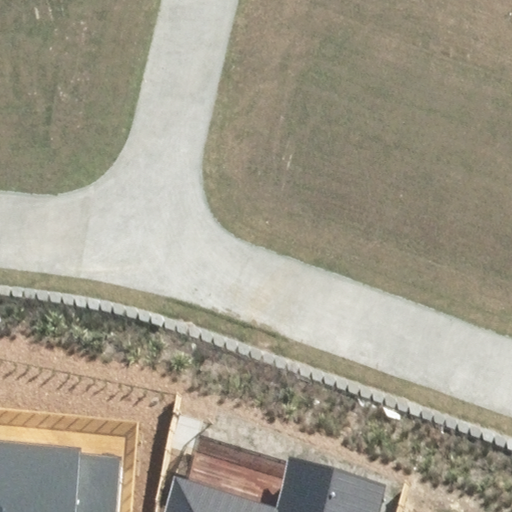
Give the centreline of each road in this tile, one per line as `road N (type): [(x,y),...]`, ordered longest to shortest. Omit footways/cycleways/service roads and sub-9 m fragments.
road 1 (residential): [(136,242),(511,372)]
road 2 (residential): [(191,0),(136,242)]
road 3 (residential): [(0,220),(136,242)]
